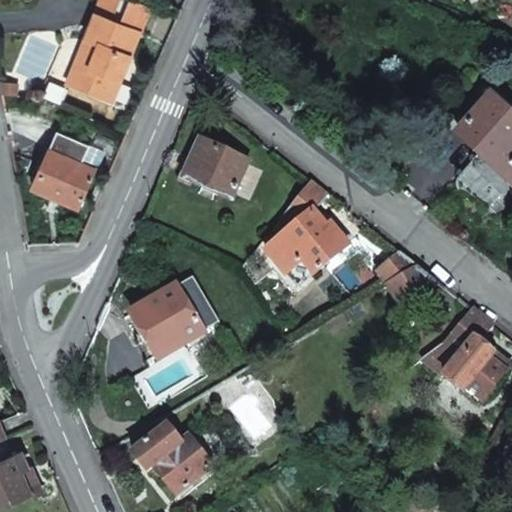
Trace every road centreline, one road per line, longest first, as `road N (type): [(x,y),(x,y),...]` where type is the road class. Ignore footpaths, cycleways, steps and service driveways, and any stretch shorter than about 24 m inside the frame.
road 1 (residential): [(182,40),(511,314)]
road 2 (residential): [(19,286),(90,260),(182,40)]
road 3 (residential): [(101,511),(79,448),(18,328),(19,286)]
